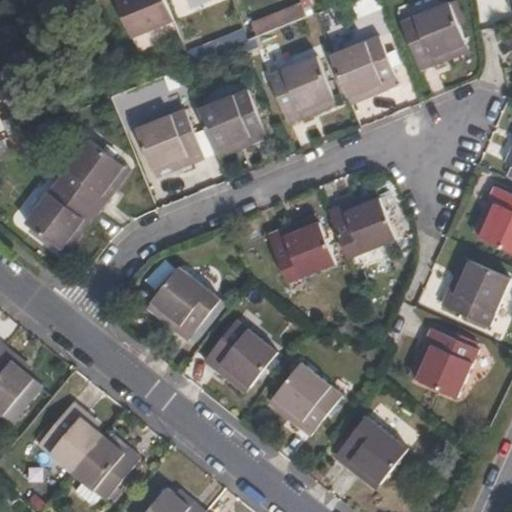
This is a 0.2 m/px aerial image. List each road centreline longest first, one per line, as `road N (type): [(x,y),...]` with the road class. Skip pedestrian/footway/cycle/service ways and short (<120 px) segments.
road 1 (residential): [(70,322),(134,248),(436,126)]
road 2 (tertiary): [(70,322),(303,511)]
